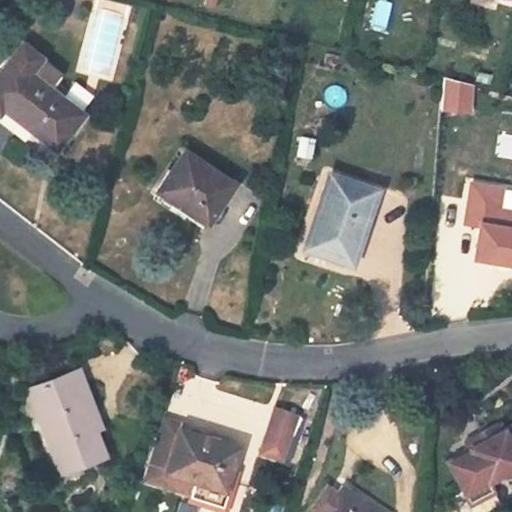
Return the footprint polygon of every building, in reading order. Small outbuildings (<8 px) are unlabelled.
[(46,87),(58,73),(39,58),(20,44),(0,69),(0,109),(2,108),(53,148),(81,114),(46,87)] [(232,184),(182,151),(156,191),(179,206),(181,205),(206,222),(232,184)] [(349,264),(373,190),(329,175),(304,248),(349,264)] [(511,268),(511,212),(487,197),(462,238),(511,268)] [(87,399),(76,370),(28,388),(57,465),(78,457),(80,463),(102,454),(92,428),(81,401),(87,399)] [(87,399),(81,401),(92,428),(97,426),(87,399)] [(286,442),(295,415),(275,409),(265,435),(286,442)] [(222,489),(235,448),(179,431),(181,425),(163,420),(144,480),(166,488),(170,473),(194,480),(222,489)] [(445,462),(462,493),(486,481),(511,466),(511,424),(501,430),(497,423),(478,433),(482,440),(467,448),(469,450),(445,462)] [(464,441),(467,448),(482,440),(478,433),(464,441)] [(78,457),(57,465),(59,471),(80,463),(78,457)] [(194,480),(170,473),(166,488),(189,495),(194,480)] [(462,493),(468,504),(492,492),(486,481),(462,493)] [(380,511),(340,485),(328,504),(323,510),(322,511),(380,511)] [(324,501),(319,507),(323,510),(328,504),(324,501)]
